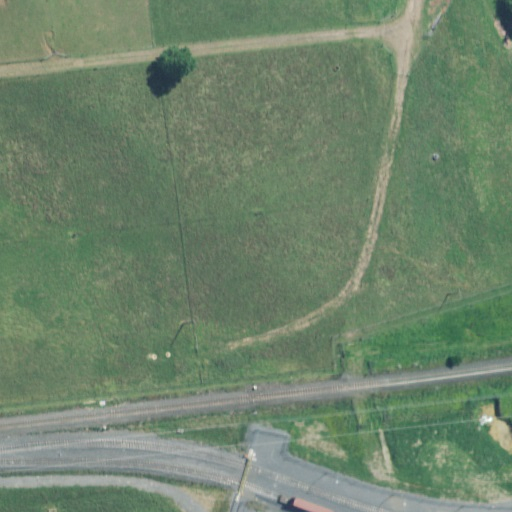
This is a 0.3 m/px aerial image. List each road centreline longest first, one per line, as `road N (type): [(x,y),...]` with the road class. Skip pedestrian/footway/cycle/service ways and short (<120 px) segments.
road 1 (secondary): [(443,511),(387,301),(330,0)]
road 2 (secondary): [(390,0),(442,293),(502,511)]
road 3 (track): [(432,0),(431,19),(145,46)]
